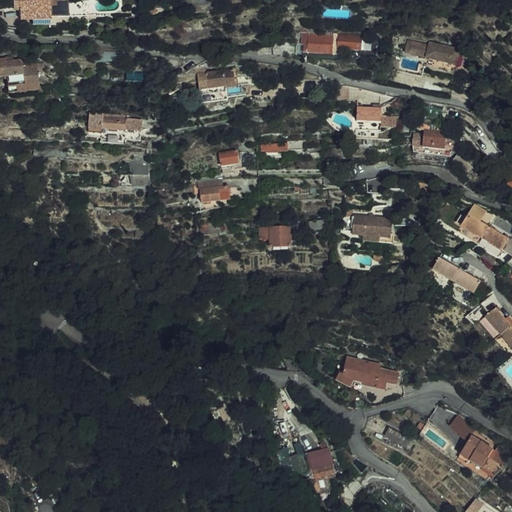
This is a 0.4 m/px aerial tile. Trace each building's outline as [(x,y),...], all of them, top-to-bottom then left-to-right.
[(31,20),(50,19),(48,0),(11,0),(12,8),(18,7),(19,20),(31,20)] [(337,30),(304,29),(303,53),(360,56),(360,46),(337,45),(337,30)] [(361,35),(361,31),(337,30),(337,45),(360,46),(361,35)] [(411,37),(407,52),(456,64),(460,47),(431,40),(431,42),(411,37)] [(124,53),(105,53),(105,63),(125,62),(124,53)] [(37,67),(37,76),(42,75),(42,62),(22,64),(22,68),(37,67)] [(38,91),(37,76),(37,67),(22,68),(6,69),(7,93),(38,91)] [(188,79),(190,91),(217,87),(218,95),(236,92),(235,82),(222,84),(219,68),(192,72),(183,73),(184,80),(188,79)] [(218,98),(218,95),(217,87),(190,91),(192,102),(218,98)] [(383,108),(358,107),(357,121),(382,122),(383,108)] [(127,114),(86,111),(84,131),(98,132),(98,127),(121,129),(121,130),(130,130),(130,128),(138,129),(138,117),(127,116),(127,114)] [(61,123),(45,121),(45,129),(61,130),(61,123)] [(357,130),(382,130),(382,122),(357,121),(357,130)] [(445,149),(447,132),(434,130),(426,129),(425,129),(424,133),(414,131),(412,141),(423,143),(423,146),(445,149)] [(302,140),(258,143),(259,150),(265,150),(265,152),(278,151),(277,149),(288,148),(288,147),(302,146),(302,140)] [(494,165),(502,156),(492,142),(483,149),(494,165)] [(236,147),(218,149),(220,163),(237,161),(236,147)] [(469,163),(462,154),(452,162),(460,171),(469,163)] [(132,167),(132,174),(147,175),(147,160),(126,160),(126,167),(132,167)] [(229,182),(201,184),(202,198),(230,196),(229,182)] [(427,194),(429,184),(415,182),(413,192),(427,194)] [(487,210),(475,203),(469,213),(481,220),(487,210)] [(481,220),(469,213),(466,217),(462,224),(502,250),(509,238),(481,220)] [(392,243),(394,218),(355,214),(354,233),(365,235),(364,240),(392,243)] [(457,221),(462,224),(466,217),(462,214),(457,221)] [(325,226),(324,218),(309,220),(310,228),(325,226)] [(458,231),(498,256),(502,250),(462,224),(458,231)] [(290,225),(259,227),(260,240),(270,239),(271,245),(292,244),(290,225)] [(481,281),(440,257),(433,270),(474,293),(481,281)] [(483,313),(511,346),(511,326),(493,304),(483,313)] [(477,318),(511,359),(511,346),(483,313),(477,318)] [(381,374),(382,370),(348,360),(343,376),(339,375),(334,382),(347,392),(353,384),(362,387),(362,388),(383,396),(386,387),(397,391),(401,380),(381,374)] [(323,374),(326,369),(318,363),(314,368),(323,374)] [(457,432),(467,440),(470,435),(475,428),(457,413),(449,423),(457,432)] [(388,428),(384,436),(399,445),(404,436),(388,428)] [(487,456),(492,448),(470,435),(467,440),(459,454),(480,467),(487,456)] [(408,449),(412,440),(404,436),(399,445),(408,449)] [(494,450),(492,448),(487,456),(494,461),(498,456),(501,459),(505,454),(498,445),(494,450)] [(311,459),(313,467),(331,463),(329,457),(311,459)] [(331,463),(313,467),(315,477),(333,473),(331,463)] [(331,478),(316,478),(316,491),(331,491),(331,478)] [(467,510),(468,511),(479,511),(485,505),(477,499),(467,510)]
